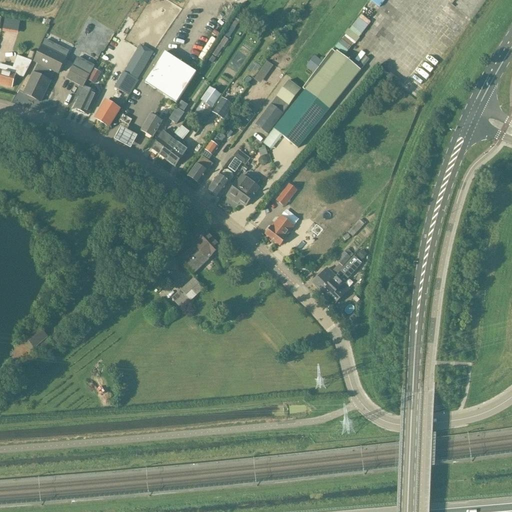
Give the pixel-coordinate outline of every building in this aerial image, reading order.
[(289,17),(294,21),(299,15),(293,11),(289,17)] [(337,47),(347,54),(369,24),(359,17),(337,47)] [(19,33),(21,20),(6,18),(4,31),(19,33)] [(224,37),(212,55),(216,58),(228,41),(224,37)] [(33,74),(23,94),(40,103),(50,83),(49,82),(54,73),(57,74),(65,59),(54,53),(57,46),(45,40),(34,63),(38,65),(33,75),(33,74)] [(138,82),(138,81),(154,53),(140,45),(123,73),(114,89),(129,98),(138,82)] [(335,53),(332,51),(323,63),(315,73),(303,90),(305,91),(274,130),(298,149),(361,71),(337,52),(335,53)] [(196,73),(165,53),(145,83),(176,104),(196,73)] [(0,85),(12,88),(15,75),(24,78),(30,63),(31,61),(17,56),(13,68),(0,64),(0,85)] [(314,56),(306,67),(315,73),(323,63),(314,56)] [(78,57),(66,79),(83,88),(95,66),(78,57)] [(89,83),(91,84),(93,78),(101,81),(109,62),(100,58),(89,83)] [(255,79),(262,84),(275,65),(268,60),(255,79)] [(275,66),(268,76),(272,79),(280,69),(275,66)] [(255,125),(268,135),(301,90),(289,81),(255,125)] [(74,109),(87,115),(97,95),(84,88),(74,109)] [(210,88),(201,101),(212,109),(221,95),(210,88)] [(222,99),(212,113),(224,121),(233,107),(222,99)] [(108,128),(119,110),(118,109),(120,106),(111,100),(109,103),(106,102),(95,120),(108,128)] [(182,101),(169,120),(176,125),(185,114),(187,106),(182,101)] [(132,120),(123,115),(120,121),(129,126),(132,120)] [(152,139),(162,123),(162,122),(163,121),(155,116),(154,118),(150,115),(141,132),(152,139)] [(175,133),(183,140),(191,132),(182,125),(175,133)] [(138,136),(121,127),(114,140),(131,149),(138,136)] [(218,148),(226,138),(218,131),(210,142),(218,148)] [(163,133),(151,150),(158,156),(173,135),(170,132),(167,136),(163,133)] [(173,135),(158,156),(165,161),(179,143),(181,140),(173,135)] [(204,150),(204,151),(212,156),(218,148),(210,142),(204,150)] [(174,167),(187,149),(179,143),(165,161),(174,167)] [(246,156),(241,162),(245,165),(249,159),(246,156)] [(202,158),(188,177),(198,185),(213,165),(208,162),(202,158)] [(235,161),(230,168),(236,171),(240,164),(235,161)] [(218,199),(229,184),(229,183),(233,178),(233,174),(228,171),(224,171),(220,177),(218,176),(207,191),(218,199)] [(235,200),(245,208),(255,195),(259,188),(255,185),(256,184),(255,180),(249,176),(245,176),(244,177),(242,175),(226,197),(234,203),(235,200)] [(289,185),(276,201),(284,208),(297,191),(289,185)] [(280,247),(289,235),(295,227),(290,223),(290,222),(281,215),(265,236),(280,247)] [(364,225),(359,220),(348,233),(353,237),(364,225)] [(192,277),(209,261),(208,260),(220,249),(206,234),(193,246),(177,261),(192,277)] [(317,244),(311,239),(299,254),(312,264),(328,244),(321,239),(317,244)] [(344,252),(336,261),(343,267),(351,259),(351,258),(353,255),(347,250),(345,252),(344,252)] [(362,260),(367,255),(362,250),(357,256),(362,260)] [(327,270),(312,284),(320,292),(335,278),(334,277),(339,271),(336,268),(331,274),(327,270)] [(335,278),(320,292),(334,306),(341,298),(336,292),(343,285),(335,278)] [(182,310),(204,289),(194,279),(172,299),(182,310)] [(153,308),(164,320),(174,311),(163,299),(153,308)] [(24,338),(34,349),(48,338),(38,327),(24,338)]
